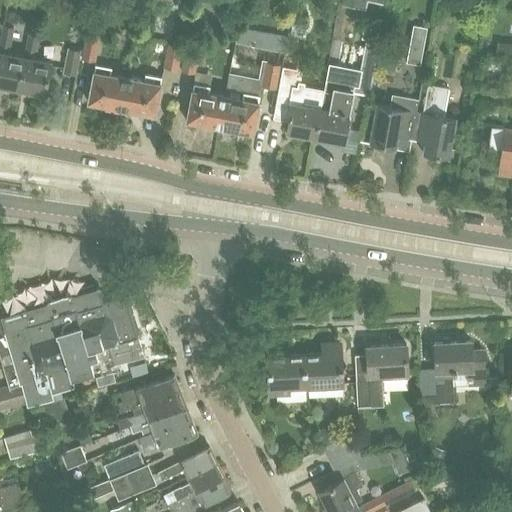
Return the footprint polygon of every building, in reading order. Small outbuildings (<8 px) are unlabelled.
[(343,0),(343,5),(362,9),(363,0),(343,0)] [(361,38),(363,38),(354,86),(369,89),(383,19),(378,18),(363,26),(361,38)] [(413,24),(409,47),(422,49),(427,27),(413,24)] [(3,25),(0,40),(0,84),(0,85),(0,86),(17,90),(23,57),(9,54),(14,27),(3,25)] [(99,29),(87,27),(81,57),(93,59),(99,29)] [(23,57),(17,90),(18,90),(19,88),(27,90),(26,92),(44,96),(46,85),(50,63),(34,59),(39,33),(29,30),(23,57)] [(267,49),(283,52),(286,36),(270,33),(267,49)] [(179,69),(184,44),(167,41),(162,66),(179,69)] [(511,52),(511,42),(497,41),(496,51),(511,52)] [(184,44),(179,69),(194,72),(199,47),(184,44)] [(67,47),(62,71),(75,74),(80,49),(67,47)] [(263,85),(277,88),(279,74),(281,64),(266,61),(262,85),(263,85)] [(120,107),(126,77),(110,75),(112,68),(95,65),(94,71),(93,71),(87,101),(120,107)] [(225,96),(219,126),(253,132),(254,124),(258,102),(260,102),(263,85),(262,85),(263,79),(258,78),(230,73),(225,96)] [(142,80),(126,77),(120,107),(154,114),(159,88),(160,81),(159,81),(160,77),(143,74),(142,80)] [(323,91),(315,136),(344,141),(346,126),(354,82),(325,77),(323,91)] [(279,84),(274,115),(288,118),(286,131),(315,136),(323,91),(300,87),(301,82),(294,81),(294,86),(279,84)] [(210,85),(193,82),(186,119),(219,126),(225,96),(209,92),(210,85)] [(422,112),(416,110),(410,142),(424,144),(422,152),(448,157),(455,118),(443,115),(448,87),(427,83),(422,112)] [(416,110),(418,98),(392,94),(390,106),(376,103),(369,142),(395,147),(396,139),(410,142),(416,110)] [(511,130),(490,127),(488,147),(500,148),(499,166),(498,174),(511,175),(511,130)] [(144,355),(138,335),(137,332),(132,315),(131,314),(132,313),(131,311),(126,298),(126,296),(126,295),(126,293),(125,294),(125,293),(123,294),(103,300),(99,288),(100,288),(99,288),(99,286),(98,286),(96,286),(96,287),(74,294),(74,293),(71,294),(71,292),(69,293),(49,299),(48,299),(46,299),(47,301),(45,302),(25,308),(23,308),(23,309),(3,315),(3,314),(0,315),(1,315),(0,315),(1,318),(1,317),(5,331),(11,352),(1,355),(4,364),(10,384),(0,386),(0,406),(25,399),(27,403),(50,397),(49,393),(73,386),(70,374),(76,372),(78,382),(87,379),(85,371),(109,364),(132,358),(144,355)] [(455,369),(464,368),(465,384),(485,383),(483,349),(471,349),(471,340),(451,341),(434,342),(435,370),(421,370),(423,402),(453,401),(452,372),(455,371),(455,369)] [(368,376),(356,377),(357,401),(357,405),(383,404),(381,379),(408,378),(408,371),(406,351),(406,343),(366,345),(366,352),(368,376)] [(321,353),(303,354),(305,384),(305,390),(324,389),(324,383),(342,382),(340,346),(320,347),(321,353)] [(303,354),(266,356),(268,392),(284,391),(290,391),(305,390),(305,384),(303,354)] [(113,371),(95,376),(98,385),(116,380),(113,371)] [(122,400),(116,402),(118,409),(131,405),(180,389),(174,374),(136,387),(119,392),(122,400)] [(127,414),(116,418),(119,426),(129,423),(186,404),(180,389),(131,405),(134,413),(128,415),(127,414)] [(64,396),(40,402),(49,425),(71,418),(64,396)] [(186,404),(129,423),(132,431),(141,428),(144,435),(192,419),(186,404)] [(144,435),(138,436),(144,451),(159,446),(197,434),(192,419),(144,435)] [(86,424),(75,428),(81,444),(92,439),(86,424)] [(36,426),(4,436),(9,457),(42,449),(36,426)] [(322,446),(327,457),(350,446),(356,457),(360,455),(358,434),(344,435),(322,446)] [(80,444),(61,452),(67,468),(87,460),(80,444)] [(216,459),(209,445),(191,454),(178,460),(177,459),(156,470),(161,479),(182,468),(186,475),(216,459)] [(356,457),(350,446),(327,457),(333,469),(356,457)] [(434,446),(427,465),(439,470),(446,451),(434,446)] [(102,464),(109,479),(143,465),(136,449),(102,464)] [(338,479),(318,489),(319,490),(330,511),(336,511),(346,507),(356,503),(363,499),(357,487),(362,484),(356,470),(361,468),(378,464),(376,452),(360,455),(356,457),(333,469),(338,479)] [(408,461),(411,468),(413,472),(425,467),(421,456),(408,461)] [(224,475),(216,459),(186,475),(190,482),(180,487),(180,486),(163,495),(168,504),(224,475)] [(155,483),(151,473),(147,463),(143,465),(109,479),(88,488),(92,498),(113,489),(117,498),(155,483)] [(61,472),(45,478),(51,494),(67,488),(61,472)] [(201,506),(218,496),(231,490),(232,490),(224,475),(168,504),(171,510),(172,510),(172,511),(180,511),(193,508),(201,505),(201,506)] [(398,485),(403,495),(412,491),(407,481),(398,485)] [(0,511),(22,506),(23,505),(16,482),(0,487),(0,511)] [(390,502),(385,492),(361,504),(364,511),(369,511),(372,511),(385,511),(389,510),(386,504),(390,502)] [(72,494),(58,500),(63,511),(77,505),(72,494)] [(430,511),(424,499),(396,511),(430,511)] [(243,511),(239,503),(239,502),(238,501),(236,502),(237,502),(223,507),(210,511),(243,511)] [(109,508),(110,511),(126,511),(130,511),(126,502),(109,508)]
